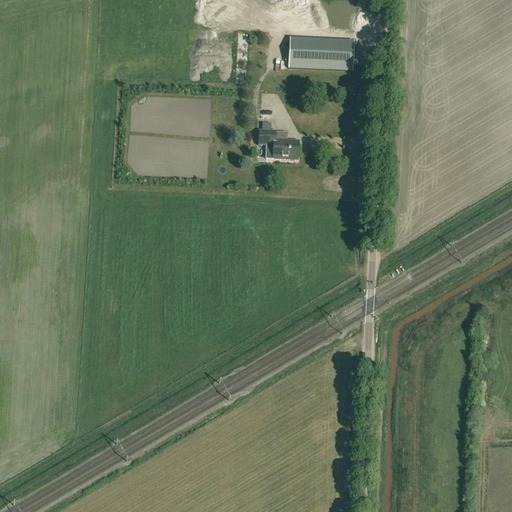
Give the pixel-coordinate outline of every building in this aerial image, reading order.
[(271,0),(270,22),(300,23),(300,4),(281,4),(282,1),(271,0)] [(352,72),(353,42),(290,39),(289,69),(352,72)] [(413,107),(403,108),(404,122),(414,122),(413,107)] [(273,160),(297,161),(298,142),(275,141),(275,133),(260,132),(259,146),(274,146),(273,160)] [(346,190),(347,181),(328,178),(327,187),(346,190)]
